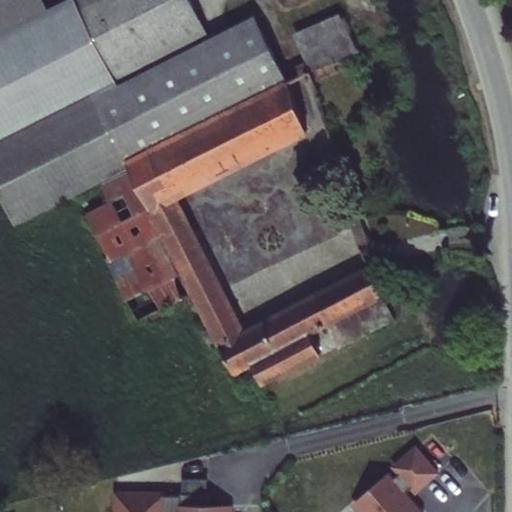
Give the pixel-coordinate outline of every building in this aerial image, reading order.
[(208,42),(186,0),(68,0),(46,12),(39,0),(0,0),(0,181),(17,215),(126,161),(139,187),(90,212),(143,316),(191,291),(226,361),(245,359),(253,374),(259,386),(333,350),(324,332),(401,293),(383,259),(259,322),(193,193),(323,127),(266,13),(208,42)] [(339,11),(293,29),(310,71),(356,52),(339,11)] [(351,256),(361,253),(346,215),(336,219),(351,256)] [(389,473),(353,505),(358,511),(422,511),(423,510),(405,489),(408,487),(415,495),(440,473),(415,444),(391,465),(400,475),(395,480),(389,473)] [(207,471),(179,470),(179,492),(113,491),(112,511),(234,511),(235,498),(207,497),(207,471)]
